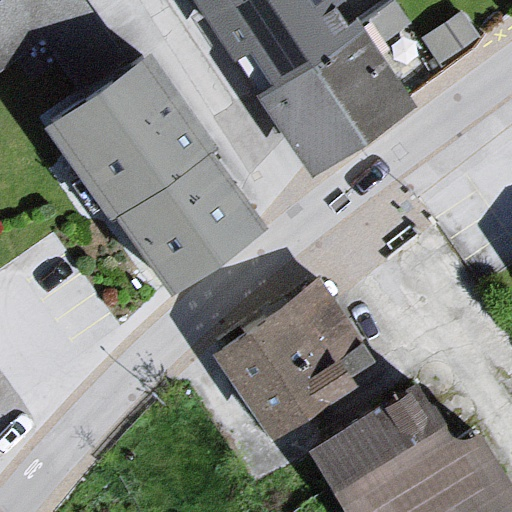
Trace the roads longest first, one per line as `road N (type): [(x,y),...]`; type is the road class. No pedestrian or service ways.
road 1 (residential): [(6,511),(158,348),(295,232)]
road 2 (residential): [(295,232),(141,0)]
road 3 (residential): [(295,232),(511,70)]
